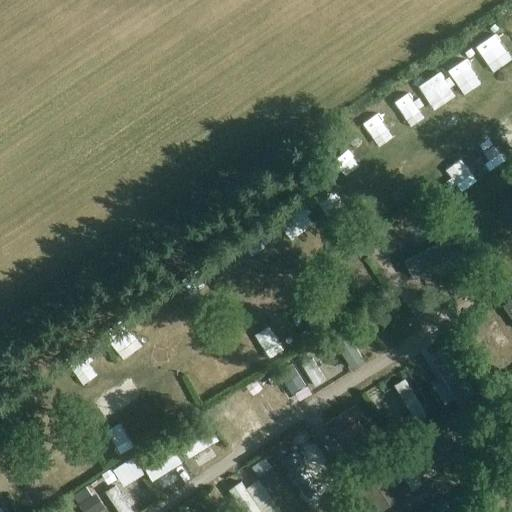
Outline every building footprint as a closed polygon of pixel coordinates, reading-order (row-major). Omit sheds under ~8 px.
[(346,170),(361,196),(372,190),(356,164),(346,170)] [(411,219),(419,211),(407,198),(382,221),(400,241),(417,226),(411,219)] [(411,275),(441,267),(437,252),(407,261),(411,275)] [(419,278),(426,291),(449,279),(442,266),(419,278)] [(347,370),(357,361),(342,345),(332,353),(347,370)] [(441,391),(451,385),(428,348),(418,354),(441,391)] [(432,418),(447,410),(426,372),(411,380),(432,418)] [(400,420),(413,413),(398,382),(385,388),(400,420)] [(321,423),(326,434),(354,420),(349,409),(321,423)] [(439,424),(449,436),(462,426),(452,413),(439,424)] [(419,440),(442,473),(453,465),(430,432),(419,440)] [(286,438),(280,448),(290,453),(283,465),(303,476),(310,464),(300,458),(305,449),(286,438)] [(236,463),(240,488),(263,484),(259,459),(236,463)] [(371,511),(381,511),(404,496),(384,468),(355,488),(371,511)] [(114,476),(120,488),(132,482),(125,470),(114,476)] [(20,495),(31,511),(47,501),(36,484),(20,495)] [(109,511),(128,511),(110,484),(97,492),(109,511)]
